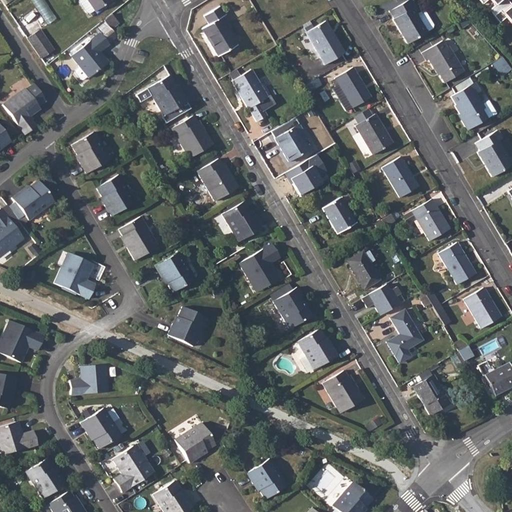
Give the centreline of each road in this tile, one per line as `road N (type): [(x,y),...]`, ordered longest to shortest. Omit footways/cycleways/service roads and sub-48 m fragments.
road 1 (residential): [(437,471),(163,11)]
road 2 (residential): [(110,511),(61,433),(49,401),(50,372),(64,349),(116,316),(130,296),(37,143)]
road 3 (residential): [(511,279),(339,0)]
road 4 (residential): [(69,119),(103,95),(131,41),(163,11)]
road 5 (residential): [(0,20),(69,119)]
